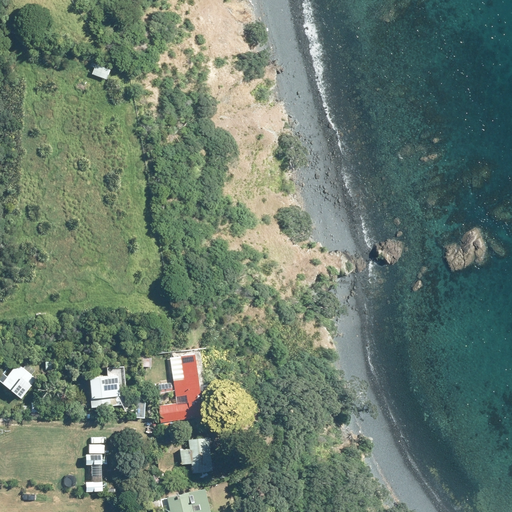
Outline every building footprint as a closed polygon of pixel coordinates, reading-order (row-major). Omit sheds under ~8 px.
[(195,351),(172,354),(177,400),(154,403),(157,424),(203,419),(195,351)] [(0,376),(0,381),(22,398),(36,379),(17,365),(8,377),(3,373),(0,376)] [(119,369),(75,375),(79,408),(123,402),(119,369)] [(213,470),(208,432),(185,435),(191,474),(213,470)] [(208,511),(202,484),(163,493),(167,511),(208,511)]
